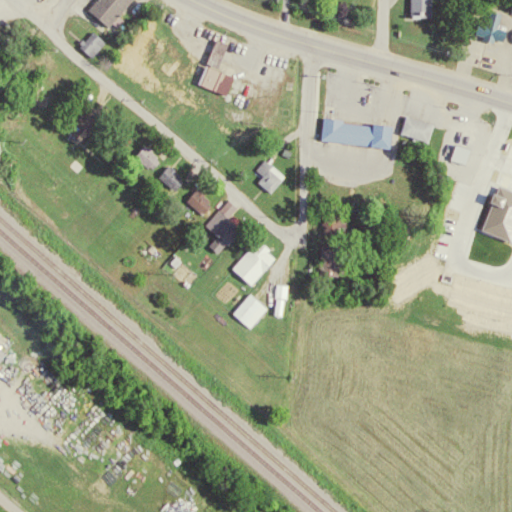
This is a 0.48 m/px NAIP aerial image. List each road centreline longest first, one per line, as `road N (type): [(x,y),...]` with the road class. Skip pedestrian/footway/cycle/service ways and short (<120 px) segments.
road 1 (residential): [(48,33),(292,238),(302,211),(310,45)]
road 2 (secondary): [(511,103),(285,38),(194,0)]
